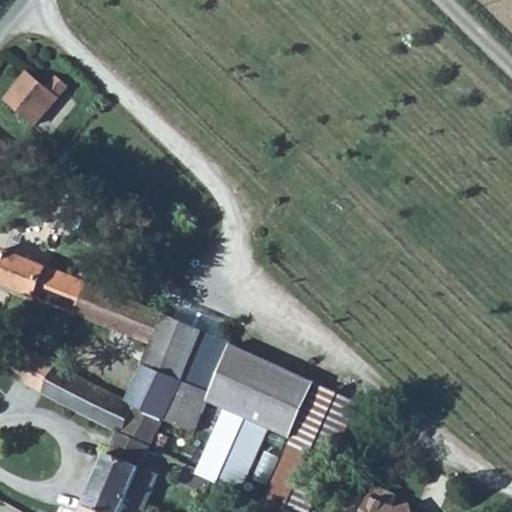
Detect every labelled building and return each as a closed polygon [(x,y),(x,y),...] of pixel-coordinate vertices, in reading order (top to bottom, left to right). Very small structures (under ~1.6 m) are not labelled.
[(50,70),(41,81),(32,73),(8,101),(37,125),(70,87),(50,70)] [(0,152),(9,143),(0,135),(0,152)] [(0,169),(6,174),(23,155),(9,143),(0,152),(0,169)] [(0,280),(156,348),(170,318),(3,248),(0,249),(0,280)] [(156,348),(147,367),(184,380),(214,394),(235,347),(170,318),(156,348)] [(42,392),(119,432),(131,406),(6,342),(0,354),(0,360),(17,368),(19,361),(49,375),(42,392)] [(214,394),(210,404),(227,411),(199,474),(241,492),(268,429),(293,440),(317,383),(235,347),(214,394)] [(131,406),(166,421),(184,380),(147,367),(131,406)] [(214,394),(184,380),(166,421),(196,433),(210,404),(214,394)] [(264,506),(279,511),(311,511),(359,401),(317,383),(293,440),(264,506)] [(119,432),(118,434),(154,449),(166,421),(131,406),(119,432)] [(110,454),(146,470),(154,449),(118,434),(110,454)] [(145,511),(162,476),(146,470),(110,454),(94,492),(129,507),(141,511),(145,511)] [(411,511),(410,511),(396,511),(393,510),(399,498),(380,488),(369,511),(411,511)] [(84,511),(127,511),(129,507),(94,492),(84,511)]
